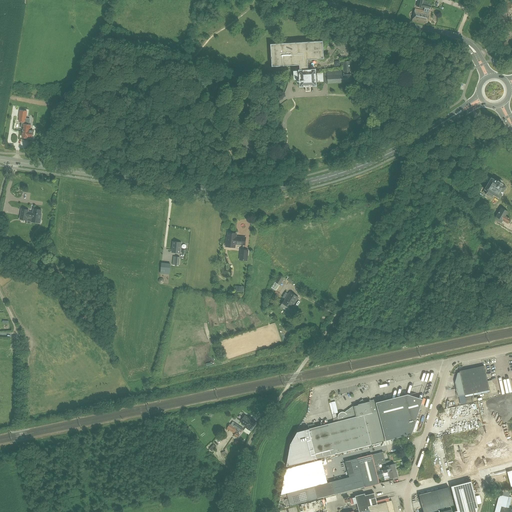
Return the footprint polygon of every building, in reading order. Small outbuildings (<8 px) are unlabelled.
[(415,9),(412,21),(427,24),(429,12),(428,12),(429,9),(430,9),(431,5),(422,3),(423,0),(422,0),(417,0),(416,6),(427,8),(426,11),(415,9)] [(307,59),(323,58),(322,41),(270,44),(272,66),(299,65),(300,70),(298,70),(298,71),(293,71),(294,80),(297,79),(297,81),(299,81),(299,87),(316,86),(315,69),(308,70),(307,59)] [(317,73),(317,82),(323,82),(324,83),(351,82),(351,74),(350,61),(343,61),(343,62),(343,67),(343,70),(341,70),(339,70),(333,71),(327,71),(327,72),(323,73),(317,73)] [(27,111),(20,110),(19,117),(19,121),(22,122),(21,126),(21,127),(21,128),(23,129),(22,137),(27,138),(27,137),(28,137),(32,137),(33,131),(33,130),(30,130),(31,125),(23,124),(24,122),(25,122),(25,121),(25,120),(25,118),(26,118),(27,111)] [(482,193),(492,198),(493,195),(499,198),(506,186),(502,184),(503,184),(503,181),(500,179),(497,181),(491,178),(488,177),(486,181),(488,183),(482,193)] [(508,224),(508,222),(510,220),(510,219),(506,216),(508,212),(501,207),(495,217),(496,217),(494,219),(501,223),(503,221),(508,224)] [(40,214),(41,210),(34,209),(33,213),(28,212),(28,210),(21,209),(20,219),(27,220),(27,218),(32,219),(31,222),(38,223),(39,219),(41,219),(42,214),(40,214)] [(226,242),(228,242),(228,247),(234,248),(235,244),(236,244),(245,245),(245,238),(236,237),(236,234),(228,233),(228,238),(226,238),(226,242)] [(171,252),(180,253),(181,242),(173,242),(171,252)] [(240,250),(238,261),(246,262),(247,251),(240,250)] [(161,263),(160,273),(169,274),(170,264),(161,263)] [(275,282),(280,285),(284,278),(279,275),(275,282)] [(280,307),(288,313),(293,306),(293,305),(298,297),(290,292),(284,300),(280,307)] [(484,366),(472,369),(477,392),(489,389),(484,366)] [(472,369),(459,371),(460,372),(464,395),(477,392),(472,369)] [(457,373),(454,382),(457,396),(464,395),(460,372),(457,373)] [(376,402),(375,403),(384,441),(411,434),(423,399),(407,394),(376,402)] [(461,404),(447,407),(451,429),(441,431),(444,447),(489,440),(486,425),(467,429),(466,425),(491,421),(490,419),(497,418),(497,415),(511,412),(511,394),(461,404)] [(334,422),(309,429),(317,458),(371,444),(384,441),(375,403),(376,402),(375,400),(358,404),(358,405),(353,406),(353,407),(351,409),(351,411),(346,413),(344,412),(342,412),(341,412),(340,412),(340,413),(339,413),(338,414),(338,415),(338,416),(337,416),(337,417),(337,418),(338,418),(333,419),(334,422)] [(245,415),(240,422),(244,424),(243,425),(245,427),(251,431),(252,430),(257,423),(251,419),(252,417),(249,415),(248,417),(245,415)] [(230,424),(226,429),(234,433),(237,429),(238,430),(239,430),(241,431),(243,428),(233,421),(231,424),(230,424)] [(290,443),(286,466),(316,458),(308,429),(297,432),(290,443)] [(363,482),(353,485),(354,489),(364,487),(379,484),(378,478),(377,475),(376,472),(375,470),(374,466),(378,465),(386,463),(382,451),(357,457),(363,482)] [(435,471),(440,469),(437,456),(431,457),(435,471)] [(382,471),(376,472),(377,475),(383,473),(388,472),(396,470),(395,466),(396,466),(396,464),(395,464),(394,464),(393,463),(391,463),(391,464),(387,466),(383,467),(384,470),(382,471)] [(383,473),(377,475),(378,478),(389,475),(390,478),(398,476),(396,470),(388,472),(383,473)] [(470,479),(475,478),(474,476),(480,475),(479,471),(469,474),(470,479)] [(331,481),(314,486),(317,499),(334,494),(331,481)] [(476,511),(478,507),(471,481),(450,486),(457,511),(452,511),(451,510),(442,511),(476,511)] [(448,487),(419,495),(423,511),(436,511),(435,509),(453,505),(448,487)] [(511,511),(511,509),(506,508),(509,497),(508,497),(510,491),(501,490),(499,495),(494,511),(511,511)] [(353,511),(349,511),(394,511),(391,500),(389,501),(388,498),(379,500),(376,501),(374,493),(365,496),(364,494),(355,496),(355,497),(352,498),(354,504),(357,503),(359,511),(353,511)]
